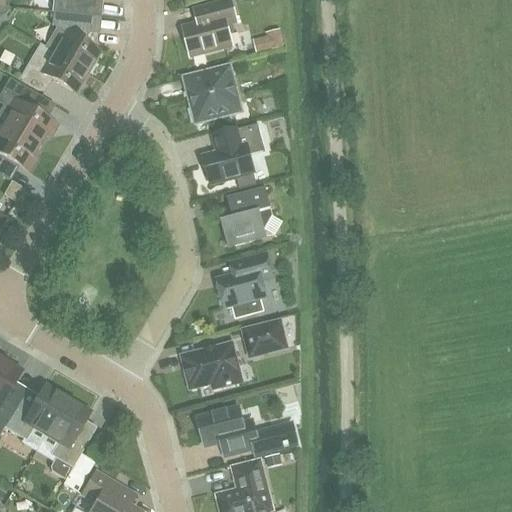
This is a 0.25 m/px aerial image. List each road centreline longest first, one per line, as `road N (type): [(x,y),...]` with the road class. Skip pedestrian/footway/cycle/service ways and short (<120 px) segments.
road 1 (track): [(330,0),(344,511)]
road 2 (residential): [(125,399),(178,300),(183,256),(157,163),(113,128)]
road 3 (residential): [(0,319),(113,128)]
road 4 (residential): [(125,399),(0,322)]
road 5 (residential): [(113,128),(134,92),(143,0)]
road 6 (residential): [(125,399),(173,465),(175,511)]
